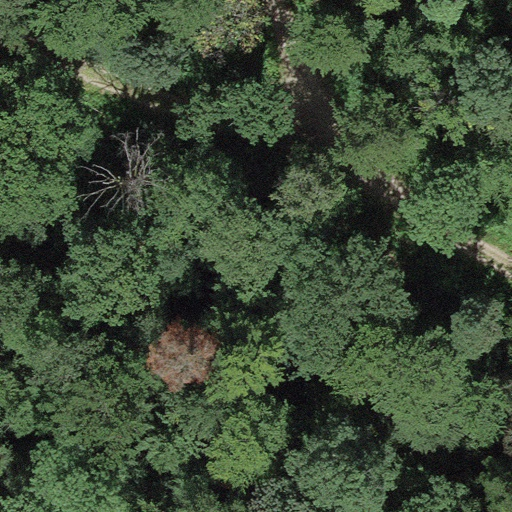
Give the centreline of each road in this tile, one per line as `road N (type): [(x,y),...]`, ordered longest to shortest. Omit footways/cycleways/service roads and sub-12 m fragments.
road 1 (track): [(369,179),(0,40)]
road 2 (track): [(271,0),(369,179),(511,269)]
